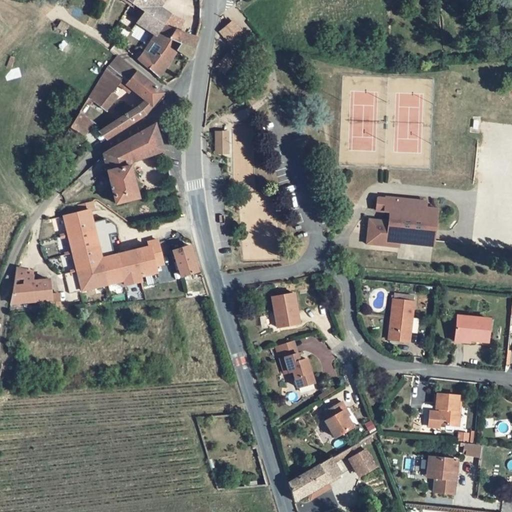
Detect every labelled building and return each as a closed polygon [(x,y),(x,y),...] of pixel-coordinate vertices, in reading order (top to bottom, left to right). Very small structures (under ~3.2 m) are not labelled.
[(167,27),(176,32),(181,22),(172,18),(176,10),(162,3),(163,0),(127,0),(137,6),(128,18),(148,32),(156,19),(167,27)] [(181,22),(185,13),(176,10),(172,18),(181,22)] [(156,19),(148,32),(144,38),(151,43),(140,59),(144,62),(167,27),(156,19)] [(195,28),(181,22),(176,32),(180,36),(174,44),(186,51),(190,43),(193,35),(195,28)] [(231,22),(219,32),(230,46),(243,35),(231,22)] [(144,62),(154,70),(174,44),(180,36),(176,32),(167,27),(144,62)] [(102,64),(121,79),(147,100),(156,86),(112,49),(102,64)] [(234,63),(227,55),(217,68),(225,74),(234,63)] [(85,92),(100,102),(121,79),(102,64),(85,92)] [(133,102),(95,127),(102,136),(144,106),(133,102)] [(102,155),(106,172),(113,202),(136,196),(127,162),(161,149),(154,124),(101,153),(102,155)] [(224,148),(223,126),(220,126),(220,142),(212,142),(212,148),(224,148)] [(212,126),(212,142),(220,142),(220,126),(212,126)] [(87,186),(106,172),(102,155),(83,171),(87,186)] [(397,237),(431,242),(436,212),(424,210),(424,207),(425,201),(385,195),(385,198),(383,206),(389,206),(387,220),(368,217),(366,230),(370,230),(369,241),(396,245),(397,241),(397,237)] [(383,206),(385,198),(381,197),(381,196),(377,195),(375,208),(383,209),(383,206)] [(75,200),(76,206),(84,204),(89,203),(88,197),(75,200)] [(88,216),(84,204),(46,215),(65,290),(152,268),(151,261),(160,259),(154,235),(145,237),(146,241),(111,250),(105,228),(113,226),(111,219),(106,215),(102,216),(101,213),(88,216)] [(397,241),(430,246),(431,242),(397,237),(397,241)] [(186,242),(169,246),(177,272),(194,267),(186,242)] [(21,266),(15,264),(15,267),(10,281),(6,298),(29,297),(28,277),(27,271),(20,270),(21,266)] [(45,276),(28,277),(29,297),(46,295),(46,291),(45,276)] [(296,320),(291,289),(269,292),(274,324),(296,320)] [(54,290),(46,291),(46,295),(47,306),(55,305),(54,290)] [(404,333),(408,293),(388,290),(384,331),(404,333)] [(486,310),(452,307),(450,327),(464,328),(463,331),(484,333),(486,310)] [(293,357),(288,337),(284,338),(270,342),(277,369),(285,367),(290,384),(306,380),(299,356),(293,357)] [(433,385),(431,399),(437,400),(436,404),(435,415),(454,417),(456,402),(453,402),(455,388),(433,385)] [(342,404),(338,397),(320,407),(323,414),(320,415),(330,433),(349,422),(339,405),(342,404)] [(426,403),(424,417),(435,418),(435,415),(436,404),(426,403)] [(344,446),(346,450),(348,454),(347,455),(357,473),(371,465),(361,447),(359,449),(354,440),(344,446)] [(481,456),(481,444),(464,443),(463,455),(481,456)] [(344,446),(326,456),(329,460),(346,450),(344,446)] [(451,450),(422,447),(421,461),(429,462),(428,469),(427,483),(447,485),(451,450)] [(329,460),(326,456),(283,480),(289,500),(336,473),(329,460)] [(421,461),(420,468),(428,469),(429,462),(421,461)]
